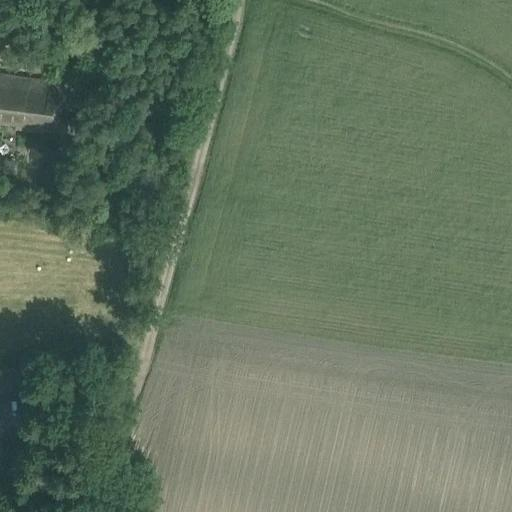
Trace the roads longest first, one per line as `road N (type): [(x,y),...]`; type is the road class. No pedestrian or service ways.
road 1 (track): [(235,0),(137,384)]
road 2 (track): [(266,0),(442,43),(511,82)]
